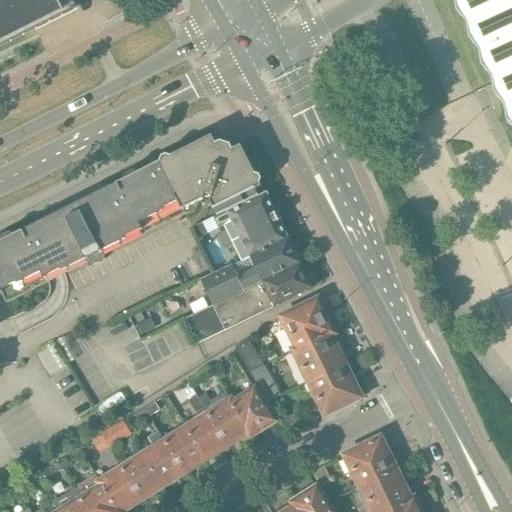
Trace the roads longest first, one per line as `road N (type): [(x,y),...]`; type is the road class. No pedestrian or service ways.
road 1 (tertiary): [(244,58),(420,385)]
road 2 (tertiary): [(435,376),(274,42)]
road 3 (tertiary): [(0,182),(244,58)]
road 4 (tertiary): [(228,25),(0,143)]
road 5 (residential): [(202,511),(420,385)]
road 6 (tertiary): [(505,511),(435,376)]
road 7 (tertiary): [(420,385),(484,511)]
